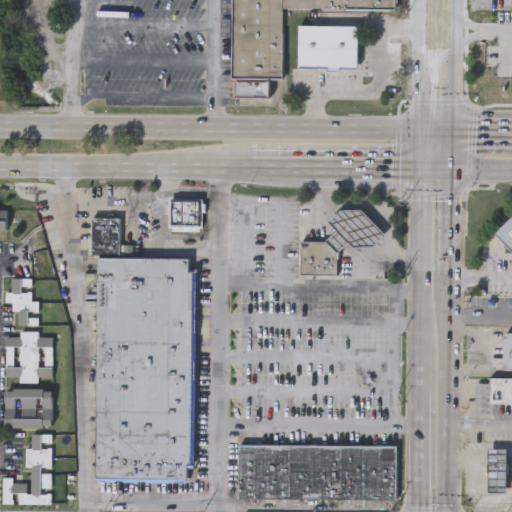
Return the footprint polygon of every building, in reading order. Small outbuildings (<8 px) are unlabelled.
[(397,0),(397,11),(284,10),(283,78),(269,78),(269,99),(232,98),(232,0),(397,0)] [(358,70),(297,70),(297,26),(358,26),(358,70)] [(169,231),(169,198),(202,198),(202,231),(169,231)] [(373,247),(386,234),(361,210),(341,210),(329,222),(337,231),(326,242),(337,253),(349,242),(353,247),(373,247)] [(0,211),(8,211),(8,230),(0,230),(0,211)] [(511,249),(495,232),(511,215),(511,249)] [(92,253),(92,218),(120,218),(120,253),(92,253)] [(301,241),(326,242),(337,253),(337,276),(300,275),(301,241)] [(95,258),(187,258),(187,271),(194,271),(193,467),(186,467),(186,482),(94,482),(95,258)] [(10,278),(31,278),(31,301),(38,301),(37,325),(17,325),(17,311),(11,311),(11,302),(5,302),(5,292),(10,292),(10,278)] [(20,336),(20,331),(38,331),(38,336),(52,336),(51,377),(37,377),(37,383),(19,383),(20,377),(5,377),(5,336),(20,336)] [(511,370),(503,370),(503,334),(511,334),(511,370)] [(511,378),(511,402),(489,402),(489,378),(511,378)] [(13,426),(4,426),(4,391),(13,391),(13,388),(43,389),(43,391),(52,391),(52,426),(42,426),(42,428),(13,428),(13,426)] [(28,435),(29,449),(24,449),(25,467),(29,467),(29,483),(12,483),(12,478),(2,478),(2,503),(51,503),(50,435),(28,435)] [(238,445),(396,446),(395,500),(238,499),(238,445)] [(506,449),(506,493),(488,493),(488,449),(506,449)]
